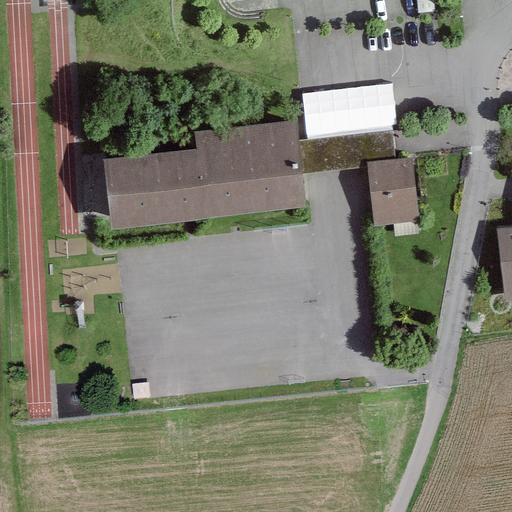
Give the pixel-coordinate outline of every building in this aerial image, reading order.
[(392,120),(295,131),(300,171),(338,167),(370,164),(396,161),(392,120)] [(113,217),(303,196),(300,171),(295,131),(294,121),(198,132),(200,150),(107,160),(113,217)] [(376,217),(417,212),(411,159),(396,161),(370,164),(376,217)] [(511,228),(501,230),(507,284),(511,283),(511,228)] [(406,327),(408,347),(421,346),(419,326),(406,327)]
